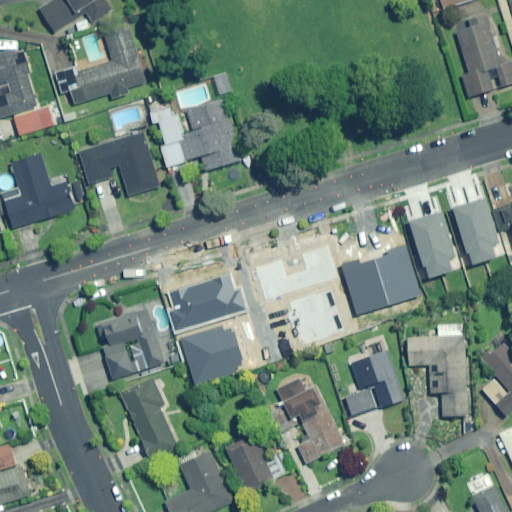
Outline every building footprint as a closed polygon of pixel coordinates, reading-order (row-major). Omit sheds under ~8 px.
[(56,0),(40,10),(55,34),(74,21),(72,17),(82,11),(91,25),(111,12),(103,0),(56,0)] [(439,0),(442,9),(470,0),(439,0)] [(501,66),(486,17),(468,22),(470,29),(456,33),(469,74),(462,76),(468,98),(511,85),(511,69),(510,63),(501,66)] [(145,84),(129,32),(105,39),(112,62),(75,74),(74,69),(55,75),(61,95),(70,92),(74,106),(110,95),(112,100),(129,95),(127,89),(145,84)] [(29,74),(22,50),(0,56),(0,84),(7,82),(11,95),(0,98),(0,119),(13,116),(19,136),(55,126),(49,107),(37,111),(26,75),(29,74)] [(231,92),(226,76),(214,79),(220,96),(231,92)] [(241,161),(223,100),(179,113),(177,107),(150,115),(153,125),(159,123),(165,145),(160,146),(166,168),(201,158),(205,172),(241,161)] [(147,151),(142,134),(79,152),(89,186),(112,179),(110,170),(119,167),(128,197),(160,188),(148,150),(147,151)] [(52,187),(42,154),(11,164),(21,197),(4,202),(13,229),(72,211),(63,184),(52,187)] [(494,238),(486,209),(410,230),(419,261),(446,254),(450,270),(474,263),(469,245),(494,238)] [(414,286),(397,233),(364,243),(373,271),(337,282),(345,308),(414,286)] [(331,314),(314,258),(281,267),(282,271),(258,277),(267,308),(264,308),(270,332),(331,314)] [(241,348),(222,288),(184,300),(189,316),(200,313),(206,334),(177,343),(183,364),(200,358),(201,361),(241,348)] [(164,366),(146,308),(96,323),(107,358),(105,359),(112,382),(164,366)] [(471,416),(463,325),(437,327),(438,337),(407,340),(409,367),(429,366),(431,394),(441,394),(443,418),(471,416)] [(511,412),(511,353),(503,343),(482,361),(496,377),(482,390),(506,418),(511,412)] [(351,364),(360,390),(343,396),(351,416),(380,406),(382,409),(405,401),(387,351),(351,364)] [(345,447),(312,375),(278,391),(291,421),(300,417),(311,440),(297,446),(306,465),(345,447)] [(164,405),(154,383),(122,396),(149,461),(177,449),(159,407),(164,405)] [(511,429),(499,435),(511,462),(511,429)] [(272,477),(255,440),(244,445),(243,441),(226,448),(245,489),(272,477)] [(16,469),(9,445),(0,447),(0,505),(31,496),(23,467),(16,469)] [(212,511),(232,503),(208,454),(180,468),(191,490),(165,503),(169,511),(212,511)] [(506,511),(496,488),(473,498),(479,511),(506,511)]
